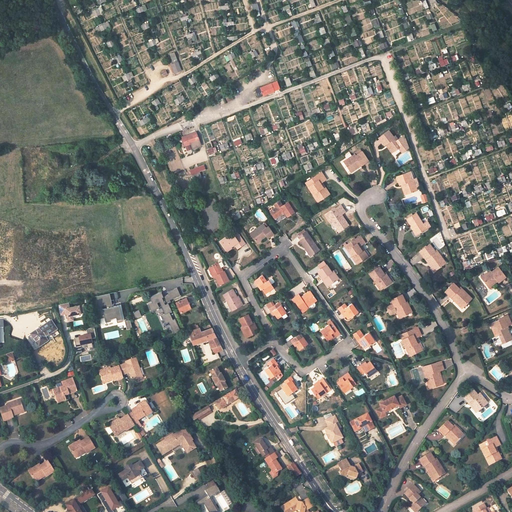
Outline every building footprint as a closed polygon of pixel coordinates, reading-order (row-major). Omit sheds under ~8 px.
[(314,24),(321,21),(319,14),(315,16),(316,18),(312,20),(314,24)] [(167,54),(174,73),(180,70),(174,52),(167,54)] [(211,82),(218,77),(216,73),(209,78),(211,82)] [(375,83),(377,91),(384,88),(382,83),(378,85),(378,82),(375,83)] [(263,95),(276,90),(274,86),(272,87),(271,83),(261,87),(263,95)] [(161,106),(157,99),(151,102),(154,106),(156,105),(158,108),(161,106)] [(503,106),(506,111),(511,107),(509,103),(503,106)] [(386,112),(388,117),(385,118),(386,122),(394,118),(392,114),(394,114),(393,109),(386,112)] [(399,148),(402,152),(409,147),(404,135),(398,139),(395,136),(394,137),(388,130),(379,138),(384,146),(385,145),(387,143),(393,152),(399,148)] [(182,137),(185,146),(191,143),(193,148),(201,145),(196,132),(182,137)] [(385,145),(391,153),(393,152),(387,143),(385,145)] [(361,165),(368,160),(362,151),(359,153),(357,151),(354,153),(354,154),(344,161),(346,165),(345,165),(346,166),(347,166),(349,170),(350,170),(360,163),(361,165)] [(39,180),(48,179),(46,157),(37,158),(39,180)] [(350,170),(352,172),(361,165),(360,163),(350,170)] [(122,186),(132,182),(129,174),(133,173),(130,166),(126,167),(127,169),(124,171),(121,173),(121,172),(110,175),(111,180),(119,177),(122,186)] [(193,180),(201,178),(199,171),(198,168),(190,171),(193,180)] [(320,201),(330,194),(322,182),(326,179),(321,172),(305,183),(308,187),(313,195),(314,193),(320,201)] [(413,192),(417,190),(416,187),(419,186),(416,178),(414,179),(411,172),(396,177),(399,185),(401,185),(403,184),(407,194),(411,192),(411,193),(413,192)] [(32,203),(31,182),(23,183),(24,203),(32,203)] [(287,217),(294,212),(288,202),(283,206),(280,201),(274,205),(276,207),(270,211),(275,219),(282,214),(284,212),(287,217)] [(340,231),(349,225),(343,217),(341,218),(339,216),(341,214),(345,211),(341,205),(335,209),(334,208),(324,215),(330,222),(331,222),(334,225),(335,224),(340,231)] [(502,214),(504,213),(503,209),(498,211),(497,208),(495,209),(498,217),(502,215),(502,214)] [(418,234),(430,227),(427,222),(423,224),(416,213),(407,219),(411,226),(413,226),(418,234)] [(273,234),(268,227),(266,228),(265,226),(267,225),(265,223),(264,225),(263,224),(250,233),(257,243),(261,240),(261,239),(266,236),(268,238),(273,234)] [(241,246),(245,244),(236,231),(220,242),(224,248),(229,245),(230,247),(234,244),(238,242),(241,246)] [(312,256),(319,251),(306,231),(298,236),(301,240),(300,241),(305,249),(307,248),(312,256)] [(358,263),(368,256),(360,246),(365,242),(360,236),(346,245),(345,243),(343,244),(351,257),(352,257),(354,260),(355,260),(358,263)] [(441,266),(445,263),(436,250),(435,251),(430,244),(420,252),(428,262),(429,261),(436,270),(440,267),(442,266),(441,266)] [(428,262),(434,271),(436,270),(429,261),(428,262)] [(219,285),(228,280),(224,271),(223,272),(222,272),(220,269),(217,263),(209,268),(213,277),(215,276),(219,285)] [(329,285),(338,278),(333,271),(331,272),(326,265),(317,271),(322,278),(324,277),(329,285)] [(382,289),(392,282),(385,273),(384,274),(379,267),(369,274),(376,284),(377,283),(382,289)] [(499,283),(506,277),(498,267),(491,272),(490,270),(481,277),(488,286),(496,279),(499,283)] [(265,294),(273,288),(268,281),(267,282),(262,275),(254,281),(259,287),(260,286),(262,289),(265,294)] [(488,286),(489,288),(498,281),(496,279),(488,286)] [(463,307),(472,298),(460,287),(459,289),(454,283),(445,292),(454,301),(455,299),(463,307)] [(161,292),(152,296),(154,301),(148,303),(151,311),(159,307),(157,302),(159,301),(164,313),(161,314),(165,323),(168,321),(174,334),(180,331),(175,319),(173,320),(169,312),(172,311),(168,303),(171,302),(170,300),(180,295),(177,287),(167,292),(168,294),(163,297),(161,292)] [(232,311),(242,305),(240,301),(239,302),(233,289),(223,294),(232,311)] [(302,313),(308,308),(307,307),(317,300),(311,292),(306,296),(305,295),(301,297),(299,295),(293,299),(302,313)] [(110,293),(96,296),(99,310),(98,310),(99,318),(105,317),(106,322),(111,321),(110,319),(116,317),(117,323),(123,321),(119,305),(110,307),(110,305),(112,304),(110,293)] [(412,312),(407,302),(406,302),(402,294),(391,300),(393,304),(387,306),(390,313),(396,311),(399,318),(412,312)] [(181,312),(191,308),(186,298),(176,302),(181,312)] [(454,301),(462,309),(463,307),(455,299),(454,301)] [(69,303),(59,305),(61,315),(67,313),(68,321),(73,320),(72,315),(85,312),(84,304),(70,307),(69,303)] [(278,319),(286,313),(281,305),(280,306),(277,303),(269,309),(271,312),(273,311),(275,315),(278,319)] [(348,319),(358,313),(352,304),(347,307),(345,304),(339,308),(343,315),(345,314),(348,319)] [(250,335),(254,333),(253,330),(256,328),(253,321),(251,322),(248,315),(239,319),(243,327),(242,327),(245,335),(249,333),(250,335)] [(511,343),(511,338),(511,339),(506,327),(511,324),(508,315),(500,318),(501,319),(490,324),(492,329),(495,337),(497,336),(501,344),(503,347),(511,343)] [(50,334),(56,330),(51,321),(30,334),(39,347),(48,341),(45,338),(50,334)] [(340,334),(332,323),(320,331),(327,341),(331,337),(332,339),(340,334)] [(87,336),(74,338),(77,353),(82,352),(81,349),(87,348),(87,349),(93,348),(91,339),(96,338),(94,327),(86,329),(87,336)] [(411,355),(422,350),(417,339),(415,340),(414,338),(421,335),(418,327),(400,335),(405,348),(407,348),(408,352),(409,351),(411,355)] [(212,328),(201,332),(199,328),(189,331),(193,344),(208,339),(216,336),(212,328)] [(365,349),(375,341),(369,332),(363,336),(361,333),(355,338),(360,344),(361,343),(365,349)] [(48,343),(54,339),(50,334),(45,338),(48,341),(48,343)] [(299,350),(308,344),(303,337),(301,338),(299,335),(290,341),(293,344),(294,343),(296,346),(299,350)] [(208,339),(212,348),(220,344),(216,336),(208,339)] [(212,348),(214,353),(223,350),(220,344),(212,348)] [(7,362),(13,360),(11,353),(5,354),(7,362)] [(132,381),(142,377),(136,358),(126,362),(126,364),(111,369),(110,368),(99,371),(103,382),(113,378),(113,380),(114,381),(123,378),(122,375),(129,373),(132,381)] [(280,372),(277,367),(279,366),(274,358),(267,363),(269,366),(264,369),(270,378),(280,372)] [(429,380),(431,388),(443,384),(439,371),(444,369),(441,361),(422,367),(426,380),(429,380)] [(368,377),(377,371),(370,362),(365,365),(364,363),(357,368),(361,374),(365,372),(368,377)] [(220,374),(216,368),(209,371),(212,377),(212,378),(216,386),(217,385),(220,392),(227,388),(224,382),(225,381),(220,373),(220,374)] [(344,392),(356,384),(348,373),(341,378),(342,379),(337,383),(344,392)] [(287,397),(297,390),(294,385),(295,384),(291,378),(285,382),(286,385),(281,388),(287,397)] [(64,395),(76,391),(72,379),(62,382),(63,387),(53,390),(57,401),(58,401),(64,398),(65,398),(64,395)] [(318,398),(326,392),(323,387),(326,385),(322,379),(315,384),(316,385),(311,389),(318,398)] [(483,406),(488,402),(480,393),(478,395),(473,388),(463,396),(470,404),(471,402),(478,410),(482,407),(483,407),(484,406),(483,406)] [(227,404),(240,397),(236,389),(232,391),(233,392),(214,403),(219,410),(226,406),(225,405),(225,404),(227,403),(227,404)] [(384,411),(398,404),(400,407),(406,404),(401,395),(395,398),(394,395),(379,403),(381,407),(376,410),(379,418),(385,415),(384,411)] [(12,414),(23,410),(20,400),(8,404),(8,406),(7,406),(0,408),(0,409),(4,420),(13,417),(13,416),(12,414)] [(145,415),(151,411),(145,401),(139,405),(132,410),(133,413),(129,415),(128,414),(119,420),(118,421),(117,420),(108,425),(114,434),(124,428),(125,429),(126,431),(135,425),(137,428),(141,426),(138,421),(145,416),(145,415)] [(470,404),(476,412),(478,410),(471,402),(470,404)] [(208,406),(201,410),(204,414),(205,416),(211,412),(208,406)] [(201,410),(190,416),(193,420),(198,417),(204,414),(201,410)] [(374,428),(367,415),(351,423),(355,431),(363,427),(366,432),(374,428)] [(341,428),(335,417),(326,421),(329,428),(325,430),(332,444),(343,438),(338,429),(341,428)] [(460,438),(464,435),(455,425),(453,427),(448,421),(439,429),(446,437),(447,435),(455,443),(459,440),(461,439),(460,438)] [(136,439),(144,435),(142,429),(133,433),(136,439)] [(166,439),(156,445),(162,454),(172,449),(170,446),(180,440),(182,441),(187,448),(185,449),(189,456),(197,452),(191,440),(192,440),(188,433),(187,434),(183,429),(173,435),(172,434),(165,438),(166,439)] [(446,437),(454,445),(455,443),(447,435),(446,437)] [(491,464),(502,459),(496,447),(500,445),(496,437),(490,440),(487,442),(479,445),(481,450),(485,458),(487,456),(491,464)] [(81,442),(78,444),(77,442),(69,447),(75,456),(85,450),(86,452),(87,453),(95,448),(89,438),(81,442)] [(278,471),(281,469),(279,466),(277,463),(275,459),(273,460),(271,455),(275,453),(270,446),(267,448),(261,438),(254,443),(256,447),(254,449),(258,455),(260,453),(263,457),(264,456),(266,459),(264,460),(271,470),(271,472),(269,473),(273,478),(277,476),(278,471)] [(180,440),(170,446),(172,449),(178,444),(185,449),(187,448),(182,441),(180,440)] [(275,459),(279,456),(277,452),(275,453),(271,455),(273,460),(275,459)] [(441,476),(446,473),(436,458),(435,459),(430,453),(420,459),(427,470),(428,469),(435,480),(439,477),(440,478),(441,477),(441,476)] [(340,467),(348,462),(346,458),(337,463),(340,467)] [(46,477),(54,472),(48,461),(40,466),(38,467),(37,466),(29,471),(35,480),(45,474),(46,476),(46,477)] [(130,464),(124,468),(126,470),(118,475),(122,481),(127,477),(129,481),(140,474),(138,471),(143,467),(142,466),(143,466),(144,464),(143,463),(141,462),(140,463),(139,461),(132,466),(130,464)] [(287,467),(291,472),(298,468),(294,462),(287,467)] [(348,475),(351,477),(353,479),(357,477),(358,473),(361,471),(363,471),(358,463),(352,466),(350,466),(348,462),(340,467),(341,470),(339,471),(341,476),(345,477),(348,475)] [(207,478),(202,468),(195,471),(200,481),(207,478)] [(298,468),(291,472),(294,478),(301,473),(298,468)] [(427,470),(433,481),(435,480),(428,469),(427,470)] [(140,474),(129,481),(131,484),(142,477),(140,474)] [(163,494),(170,491),(164,475),(157,478),(163,494)] [(87,487),(83,481),(77,485),(81,491),(87,487)] [(218,491),(214,484),(204,491),(207,496),(209,498),(218,491)] [(416,511),(426,503),(418,495),(420,492),(414,485),(404,493),(413,503),(411,506),(416,511)] [(207,496),(196,503),(199,506),(204,503),(209,511),(216,511),(217,511),(207,496)] [(296,498),(281,507),(283,511),(290,511),(292,511),(293,511),(296,511),(299,511),(308,511),(307,510),(314,505),(309,498),(302,503),(298,502),(296,498)] [(66,511),(82,511),(78,504),(76,506),(73,500),(65,505),(68,510),(66,511)]
